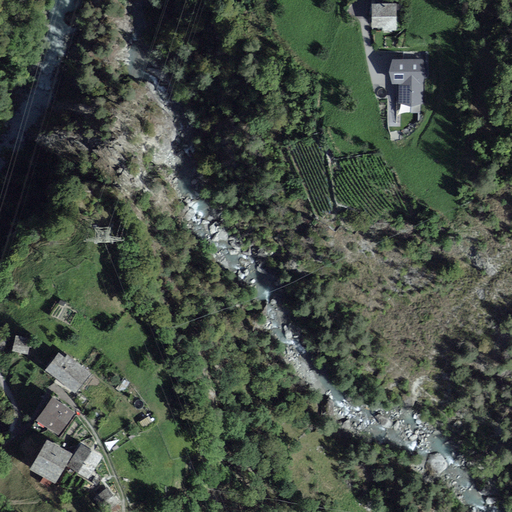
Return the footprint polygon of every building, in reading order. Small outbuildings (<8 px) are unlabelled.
[(397,0),(370,0),(372,23),(382,23),(382,30),(399,29),(397,0)] [(431,53),(389,53),(389,80),(400,80),(400,100),(431,100),(431,53)] [(30,332),(33,315),(17,312),(14,330),(30,332)] [(31,337),(16,335),(13,351),(28,354),(31,337)] [(92,374),(65,352),(49,372),(75,394),(92,374)] [(71,411),(50,400),(37,423),(59,435),(71,411)] [(70,455),(48,442),(32,467),(54,480),(70,455)] [(98,458),(82,447),(68,466),(85,477),(98,458)]
